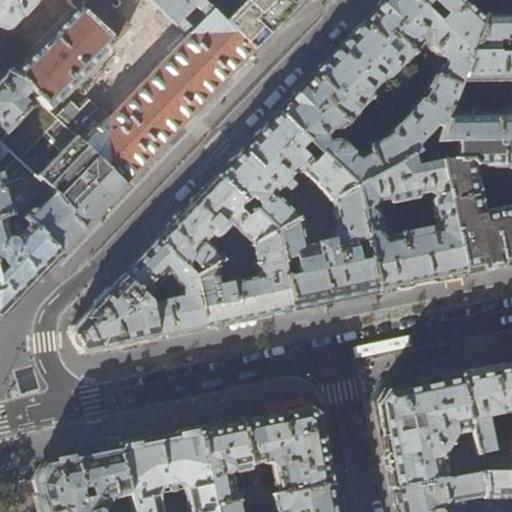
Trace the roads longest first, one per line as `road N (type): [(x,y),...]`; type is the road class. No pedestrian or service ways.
road 1 (residential): [(82,406),(50,367),(42,340),(47,309),(347,0)]
road 2 (residential): [(334,351),(82,406)]
road 3 (residential): [(511,313),(334,351)]
road 4 (residential): [(365,511),(334,351)]
